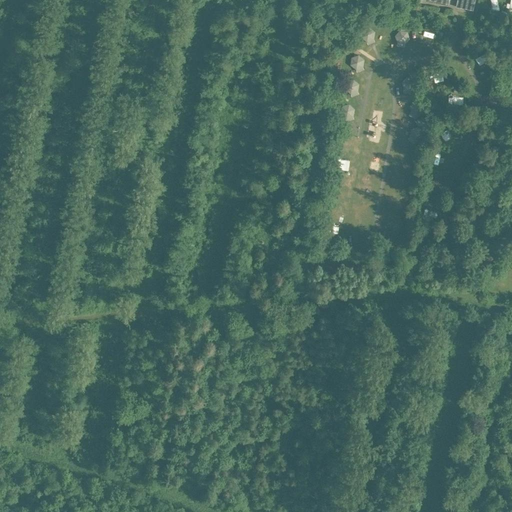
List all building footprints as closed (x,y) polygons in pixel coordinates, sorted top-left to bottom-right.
[(458,0),(457,6),(471,9),(472,0),(458,0)] [(409,37),(420,34),(417,21),(406,24),(409,37)] [(376,26),(378,35),(387,33),(384,23),(376,26)] [(360,49),(366,64),(376,60),(370,46),(360,49)] [(448,144),(445,151),(452,154),(455,147),(448,144)]
